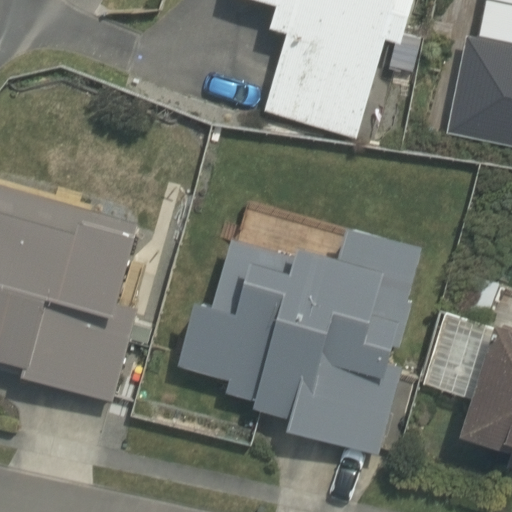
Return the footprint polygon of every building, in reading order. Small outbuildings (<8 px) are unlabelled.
[(258,104),(354,134),(383,32),(398,36),(408,0),(272,0),(267,22),(286,28),(258,104)] [(511,45),(464,37),(447,127),(511,138),(511,45)] [(21,371),(111,395),(139,302),(115,295),(133,228),(135,216),(0,178),(0,351),(23,358),(21,371)] [(282,421),(377,448),(403,349),(397,346),(411,300),(404,298),(425,240),(347,213),(337,241),(295,228),(287,251),(231,233),(214,296),(195,292),(177,360),(228,374),(223,385),(251,396),(250,400),(285,411),(282,421)] [(511,322),(494,317),(460,427),(511,442),(511,445),(505,460),(511,461),(511,322)]
